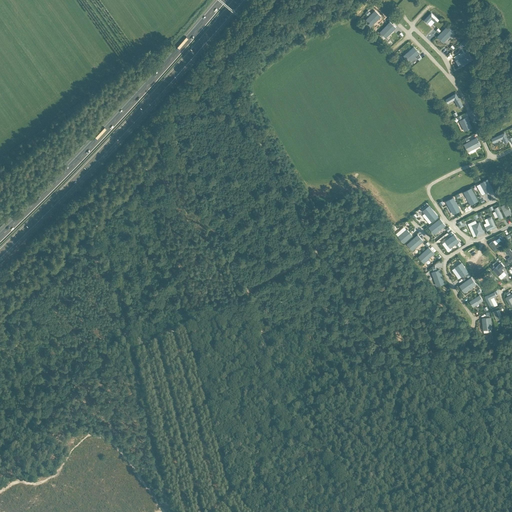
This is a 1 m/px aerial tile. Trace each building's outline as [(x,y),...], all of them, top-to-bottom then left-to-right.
[(504,204),(501,206),(506,216),(509,214),(507,211),(510,209),(507,203),(504,204)] [(498,207),(495,209),(500,219),(503,217),(498,207)] [(496,226),(492,216),(487,218),(490,224),(485,226),(487,231),(496,226)] [(471,225),(476,236),(484,232),(479,222),(471,225)] [(436,223),(432,228),(445,240),(450,235),(444,230),(444,229),(441,226),(441,227),(436,223)] [(489,243),(495,250),(504,244),(502,240),(496,244),(493,240),(489,243)] [(416,254),(424,262),(432,254),(424,246),(416,254)] [(493,269),(498,276),(504,271),(502,269),(505,266),(501,262),(493,269)] [(483,286),(486,293),(496,288),(491,279),(482,283),(483,286)]
